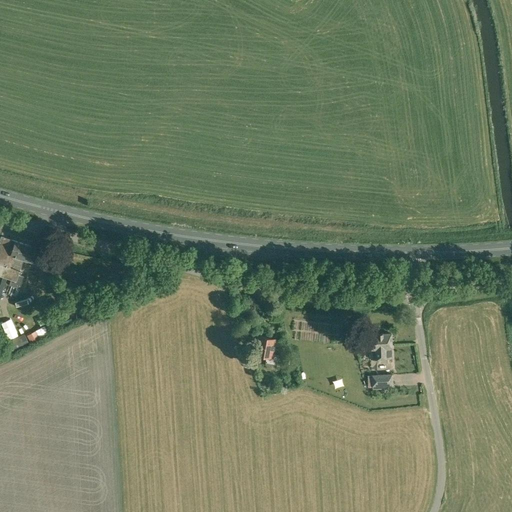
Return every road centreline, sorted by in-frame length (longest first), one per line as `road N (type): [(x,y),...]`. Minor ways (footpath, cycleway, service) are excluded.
road 1 (unclassified): [(412,295),(253,290),(56,233)]
road 2 (primary): [(408,254),(256,247),(60,212)]
road 3 (unclassified): [(434,511),(438,435),(412,295)]
